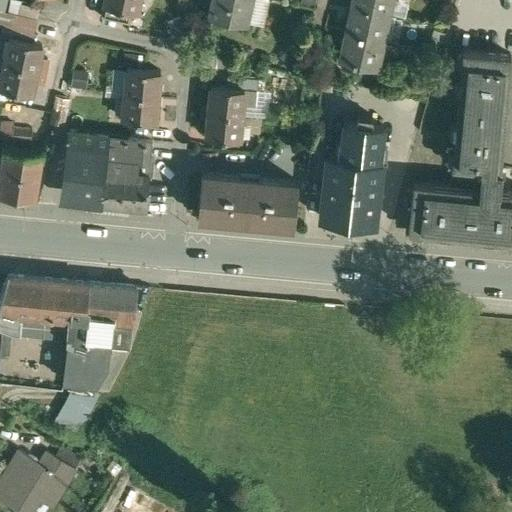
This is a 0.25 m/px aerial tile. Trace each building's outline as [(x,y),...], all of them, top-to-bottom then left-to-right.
[(139,0),(106,0),(104,16),(131,21),(133,9),(137,10),(139,0)] [(252,0),(212,0),(210,14),(248,23),(252,0)] [(352,0),(351,5),(385,12),(387,2),(392,3),(392,0),(352,0)] [(42,8),(22,3),(20,14),(39,19),(42,8)] [(385,12),(351,5),(346,31),(379,38),(381,28),(386,30),(390,13),(385,12)] [(186,36),(182,17),(173,19),(177,38),(186,36)] [(379,38),(346,31),(340,58),(379,67),(380,65),(373,64),(375,55),(381,55),(384,40),(379,38)] [(42,44),(10,37),(5,61),(45,70),(48,58),(40,56),(42,44)] [(511,53),(464,49),(453,164),(482,167),(480,187),(500,189),(502,168),(501,168),(511,53)] [(45,70),(5,61),(0,82),(0,87),(31,94),(34,82),(42,84),(45,70)] [(159,70),(125,66),(122,91),(156,95),(159,70)] [(259,77),(230,75),(229,86),(245,87),(258,89),(259,77)] [(229,86),(212,84),(210,109),(243,112),(244,102),(245,87),(229,86)] [(258,89),(245,87),(244,102),(257,103),(258,89)] [(156,95),(122,91),(119,116),(153,120),(156,95)] [(56,94),(46,92),(41,111),(52,114),(56,94)] [(243,112),(210,109),(207,134),(240,138),(243,112)] [(385,123),(345,119),(343,137),(344,138),(342,154),(327,153),(320,215),(332,216),(332,214),(365,217),(365,220),(376,221),(384,159),(380,158),(381,142),(382,142),(385,123)] [(41,126),(0,120),(0,132),(39,137),(41,126)] [(71,129),(54,126),(52,135),(70,138),(71,129)] [(111,133),(71,128),(71,129),(70,138),(64,187),(104,191),(111,135),(111,133)] [(162,141),(111,135),(104,191),(103,202),(130,204),(131,209),(139,209),(141,205),(145,206),(147,192),(171,195),(177,143),(162,141)] [(42,149),(4,145),(0,176),(0,191),(37,196),(42,149)] [(241,174),(203,171),(199,215),(247,219),(250,179),(241,178),(241,174)] [(298,179),(260,176),(259,179),(250,179),(247,219),(292,223),(294,223),(298,179)] [(480,187),(414,181),(409,229),(511,238),(511,190),(500,189),(480,187)] [(171,195),(147,192),(145,206),(170,208),(172,195),(171,195)] [(90,280),(9,272),(0,297),(0,315),(17,322),(19,312),(69,316),(67,338),(67,340),(64,379),(96,383),(108,364),(111,338),(105,336),(107,317),(134,320),(135,320),(139,284),(90,280)] [(69,316),(19,312),(17,322),(0,315),(0,328),(14,334),(21,335),(21,334),(67,338),(69,316)] [(99,393),(72,388),(54,422),(77,431),(99,393)] [(21,448),(0,481),(0,495),(26,511),(27,511),(42,487),(58,497),(76,467),(48,449),(41,460),(21,448)]
